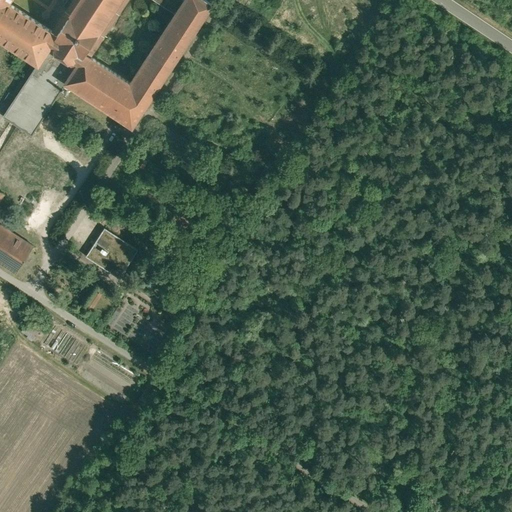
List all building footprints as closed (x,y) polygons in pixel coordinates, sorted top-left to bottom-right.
[(4,119),(33,138),(67,85),(134,129),(139,120),(215,5),(207,0),(182,0),(181,3),(176,0),(0,0),(0,39),(39,65),(4,119)] [(70,168),(33,144),(22,162),(42,175),(39,180),(55,191),(70,168)] [(146,165),(149,159),(146,157),(144,156),(141,163),(146,165)] [(0,188),(0,262),(18,274),(37,244),(0,220),(0,209),(9,194),(0,188)] [(89,255),(123,276),(142,245),(109,224),(89,255)] [(70,280),(54,303),(74,316),(90,293),(70,280)] [(31,339),(37,331),(24,323),(18,331),(31,339)]
